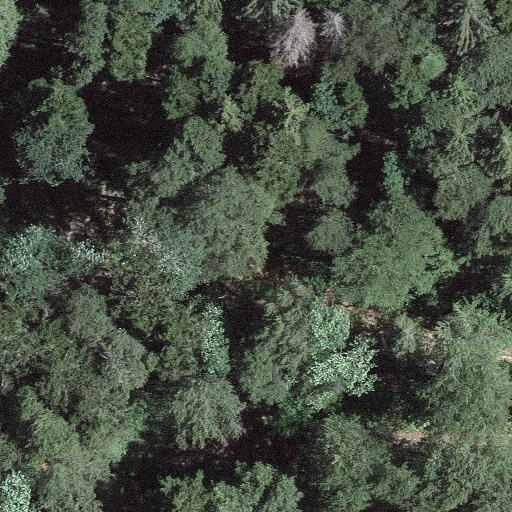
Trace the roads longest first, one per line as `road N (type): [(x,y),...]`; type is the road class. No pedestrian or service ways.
road 1 (track): [(0,257),(43,233),(124,228),(298,299),(411,334),(511,350)]
road 2 (track): [(511,454),(248,463),(196,481),(153,511)]
